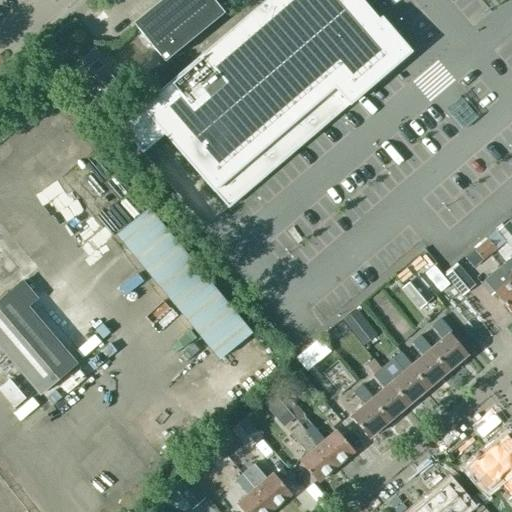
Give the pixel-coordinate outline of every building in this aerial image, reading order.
[(393,41),(357,0),(267,0),(118,127),(136,150),(159,130),(227,209),(386,72),(393,41)] [(163,61),(223,13),(212,0),(160,0),(132,23),(163,61)] [(94,49),(69,69),(99,106),(124,86),(94,49)] [(115,234),(218,358),(250,331),(147,207),(115,234)] [(511,225),(508,221),(499,229),(511,244),(511,225)] [(111,235),(102,242),(111,253),(120,246),(111,235)] [(488,239),(481,244),(489,254),(495,248),(488,239)] [(489,254),(481,244),(474,250),(482,259),(489,254)] [(15,257),(32,265),(37,254),(20,245),(15,257)] [(511,255),(500,266),(511,280),(511,255)] [(32,274),(41,286),(62,269),(53,257),(32,274)] [(456,266),(444,276),(461,296),(473,286),(456,266)] [(511,280),(500,266),(479,283),(489,295),(492,293),(511,316),(511,280)] [(125,275),(144,297),(154,289),(135,267),(125,275)] [(414,278),(405,285),(420,304),(430,297),(414,278)] [(21,282),(0,299),(0,348),(38,394),(75,364),(26,307),(35,299),(21,282)] [(348,325),(360,340),(372,331),(359,316),(348,325)] [(442,338),(429,348),(427,350),(446,372),(466,355),(447,334),(449,332),(438,319),(431,325),(442,338)] [(422,354),(410,365),(408,366),(427,389),(446,372),(427,350),(429,348),(418,336),(411,342),(422,354)] [(95,350),(77,364),(85,374),(103,360),(95,350)] [(402,371),(390,381),(388,383),(407,405),(427,389),(408,366),(410,365),(399,352),(391,359),(402,371)] [(369,400),(388,422),(407,405),(388,383),(390,381),(380,369),(373,375),(383,387),(371,398),(369,400)] [(315,408),(323,401),(307,382),(299,372),(290,380),(299,389),(315,408)] [(307,382),(323,401),(333,393),(317,374),(307,382)] [(388,422),(369,400),(371,398),(360,385),(353,391),(364,404),(350,416),(368,438),(388,422)] [(273,393),(262,402),(276,419),(287,410),(273,393)] [(230,429),(247,449),(261,437),(244,417),(230,429)] [(335,467),(304,430),(299,424),(289,433),(308,455),(300,462),(316,482),(335,467)] [(335,467),(353,451),(336,431),(322,443),(318,439),(321,437),(310,424),(304,430),(335,467)] [(511,466),(511,444),(505,436),(487,451),(511,480),(511,472),(509,469),(511,466)] [(511,480),(487,451),(469,466),(487,487),(501,475),(505,480),(502,482),(511,493),(511,480)] [(186,472),(204,494),(218,482),(199,460),(186,472)] [(254,463),(248,469),(241,474),(272,510),(290,494),(272,474),(267,479),(254,463)] [(241,474),(234,480),(244,491),(246,489),(250,493),(236,505),(242,511),(269,511),(272,510),(241,474)] [(439,511),(457,511),(465,506),(448,485),(429,500),(439,511)] [(439,511),(429,500),(415,511),(439,511)]
